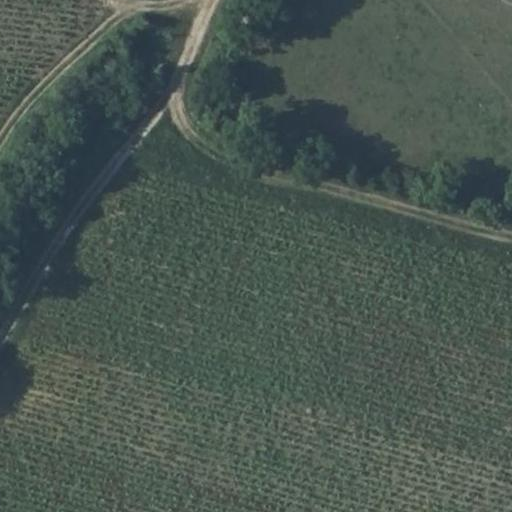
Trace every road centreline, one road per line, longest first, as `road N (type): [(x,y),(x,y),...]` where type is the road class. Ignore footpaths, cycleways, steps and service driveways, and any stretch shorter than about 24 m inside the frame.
road 1 (track): [(193,51),(45,261),(0,360)]
road 2 (track): [(511,235),(241,169),(183,123)]
road 3 (track): [(0,157),(89,41),(137,10),(178,18)]
road 4 (residential): [(191,0),(178,18),(193,51),(243,0)]
